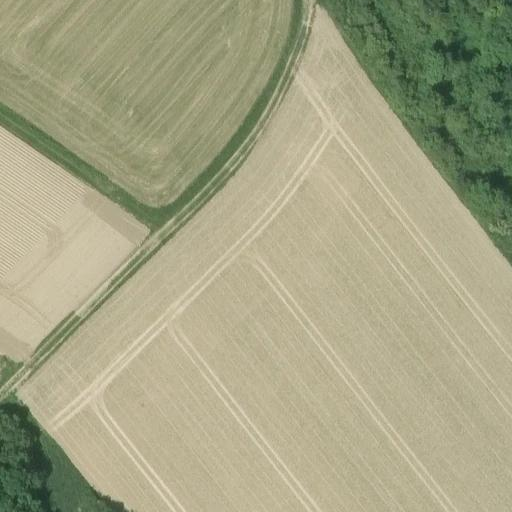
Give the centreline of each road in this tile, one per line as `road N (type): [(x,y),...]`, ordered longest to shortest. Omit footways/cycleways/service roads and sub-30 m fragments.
road 1 (track): [(309,0),(265,124),(0,395)]
road 2 (track): [(0,124),(160,230)]
